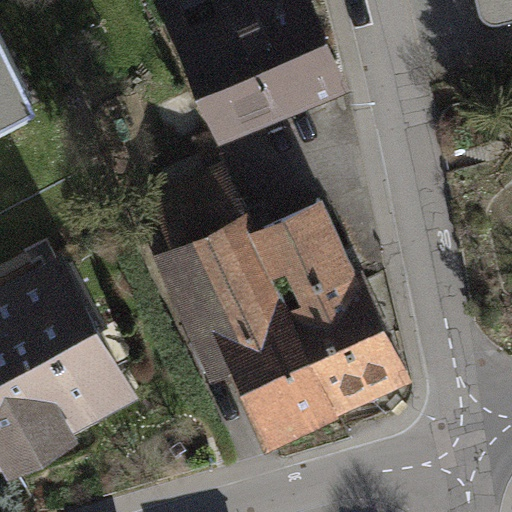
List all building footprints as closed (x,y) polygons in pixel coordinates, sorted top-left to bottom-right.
[(208,0),(178,12),(221,117),(335,71),(305,0),(208,0)] [(0,114),(32,98),(0,33),(0,114)] [(333,402),(253,228),(227,169),(162,199),(235,357),(223,362),(232,383),(244,377),(269,431),(333,402)] [(253,228),(333,402),(399,372),(319,197),(253,228)] [(0,432),(53,405),(60,419),(126,384),(60,258),(0,289),(0,432)]
